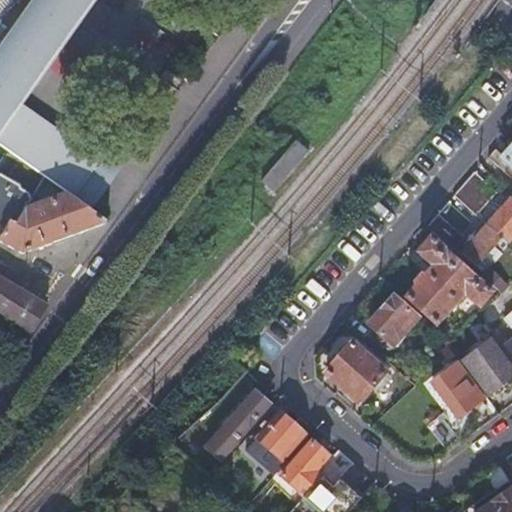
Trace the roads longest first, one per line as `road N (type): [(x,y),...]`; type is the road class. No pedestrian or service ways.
road 1 (residential): [(511,428),(445,480),(397,478),(276,366),(511,89)]
road 2 (residential): [(86,298),(302,0)]
road 3 (residential): [(0,402),(86,298)]
